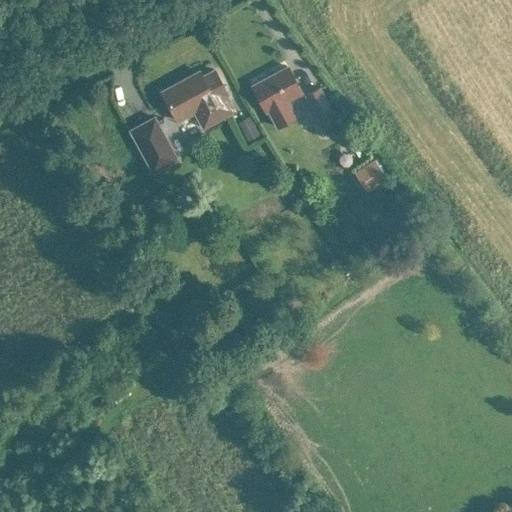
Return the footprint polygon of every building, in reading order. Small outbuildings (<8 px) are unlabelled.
[(252,85),(262,102),(266,111),(268,110),(277,126),(296,115),(287,100),(302,92),(287,66),(252,85)] [(199,70),(161,90),(178,120),(194,111),(203,127),(235,110),(226,94),(227,93),(214,69),(202,75),(199,70)] [(323,128),(338,120),(320,87),(305,95),(323,128)] [(249,115),(237,122),(246,140),(259,134),(249,115)] [(154,116),(130,130),(152,172),(177,159),(154,116)] [(373,159),(354,171),(364,185),(382,173),(373,159)] [(380,220),(365,231),(374,245),(379,253),(394,243),(389,236),(380,220)] [(253,290),(240,300),(255,319),(273,305),(262,292),(257,295),(253,290)] [(222,319),(203,331),(215,349),(234,337),(222,319)]
